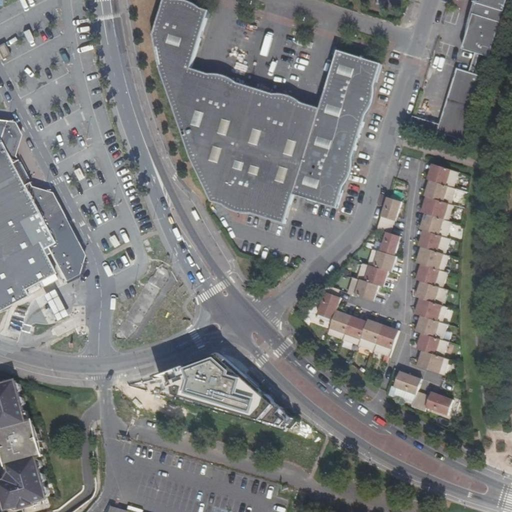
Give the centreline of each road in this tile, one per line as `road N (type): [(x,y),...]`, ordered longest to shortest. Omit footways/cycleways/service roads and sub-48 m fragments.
road 1 (secondary): [(241,319),(210,285),(176,220),(124,79),(110,0)]
road 2 (secondary): [(245,323),(256,354),(293,391),(382,457),(511,507)]
road 3 (residential): [(0,77),(87,240),(100,281),(101,364)]
road 4 (residential): [(368,418),(404,333),(416,178),(380,168)]
road 5 (residential): [(241,319),(270,309),(362,224),(380,168)]
road 6 (residential): [(380,168),(432,0)]
road 7 (secondary): [(511,491),(368,418)]
road 8 (secondary): [(368,418),(245,323)]
road 9 (residential): [(101,364),(135,360),(241,319)]
